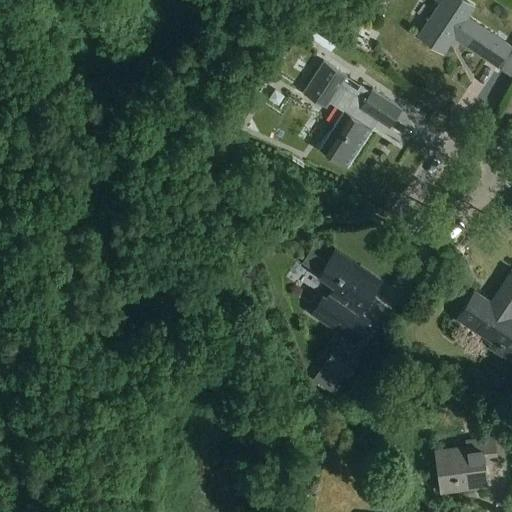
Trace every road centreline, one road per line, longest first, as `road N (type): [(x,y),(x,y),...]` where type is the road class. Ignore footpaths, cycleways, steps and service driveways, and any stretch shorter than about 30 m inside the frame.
road 1 (residential): [(504,167),(464,142),(445,147),(408,196),(409,219)]
road 2 (residential): [(409,219),(425,232),(444,231),(504,167)]
